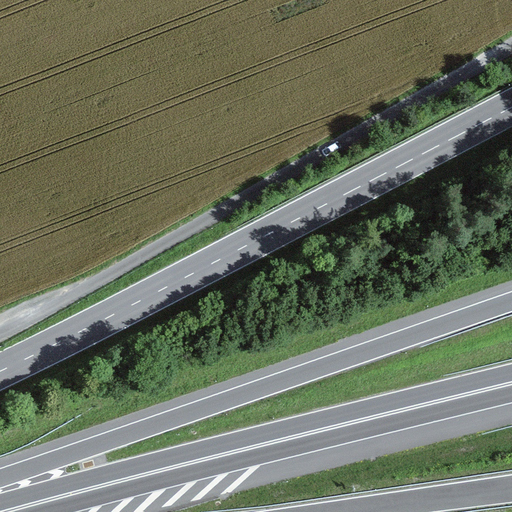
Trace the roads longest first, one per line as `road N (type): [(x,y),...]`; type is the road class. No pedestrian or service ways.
road 1 (tertiary): [(511,107),(0,371)]
road 2 (trunk): [(511,301),(0,482)]
road 3 (trunk): [(3,511),(511,383)]
road 4 (trunk): [(333,511),(511,486)]
